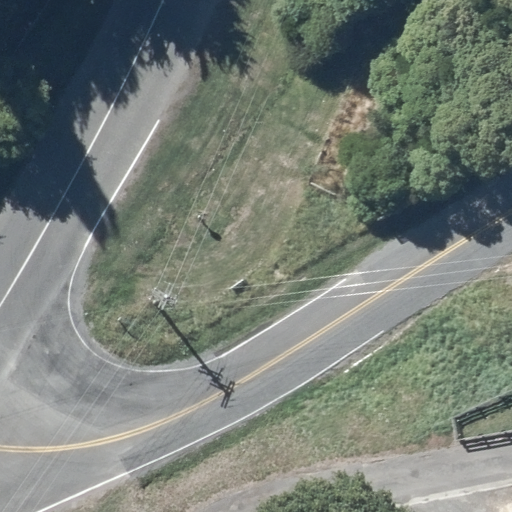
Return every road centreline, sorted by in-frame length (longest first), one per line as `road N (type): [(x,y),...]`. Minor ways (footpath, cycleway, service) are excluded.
road 1 (unclassified): [(0,461),(71,455),(300,352),(511,231)]
road 2 (tertiary): [(166,0),(69,193),(0,301)]
